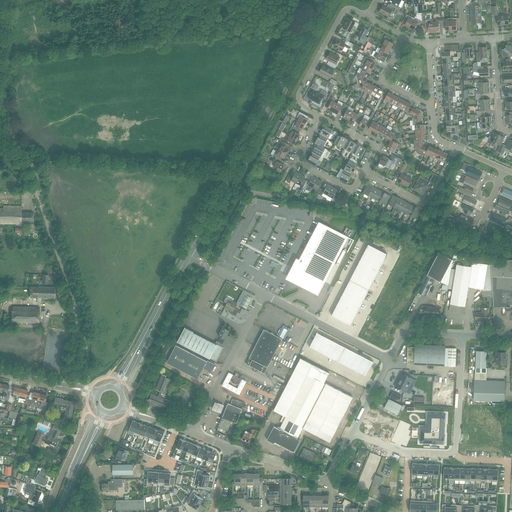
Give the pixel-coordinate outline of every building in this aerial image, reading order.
[(392,3),(390,5),(399,10),(400,7),(401,8),(404,2),(400,0),(387,0),(388,1),(392,3)] [(391,12),(393,13),(394,12),(397,13),(399,10),(390,5),(388,4),(387,7),(383,5),(379,12),(389,17),(391,12)] [(471,17),(471,23),(477,23),(477,21),(481,21),(481,22),(481,23),(482,23),(481,6),(470,7),(471,13),(472,13),(472,17),(471,17)] [(407,28),(409,29),(413,20),(411,19),(412,17),(407,14),(402,23),(405,24),(404,25),(407,27),(407,28)] [(497,16),(498,25),(501,25),(501,24),(509,24),(508,16),(497,16)] [(453,21),(450,21),(451,32),(453,32),(453,31),(453,30),(457,30),(456,27),(460,27),(459,18),(453,19),(453,21)] [(347,36),(351,38),(357,27),(353,26),(355,23),(348,19),(343,28),(350,32),(347,36)] [(436,22),(433,22),(434,33),(436,33),(435,32),(436,31),(439,31),(439,28),(442,28),(442,19),(436,20),(436,22)] [(447,19),(442,19),(442,28),(445,28),(446,31),(449,30),(450,31),(450,32),(451,32),(450,21),(448,21),(447,19)] [(413,20),(409,29),(410,30),(410,29),(411,29),(414,30),(415,29),(417,31),(422,22),(417,20),(416,22),(413,20)] [(434,33),(433,22),(430,22),(430,20),(425,20),(425,29),(428,29),(428,32),(431,31),(432,32),(432,33),(434,33)] [(361,38),(359,41),(365,44),(367,41),(368,38),(365,36),(368,30),(362,27),(357,36),(361,38)] [(386,40),(383,44),(391,48),(394,44),(389,41),(391,39),(385,36),(383,39),(386,40)] [(334,46),(338,48),(342,50),(344,47),(350,50),(353,44),(346,40),(344,44),(337,40),(334,46)] [(383,44),(381,49),(389,53),(391,48),(383,44)] [(442,52),(442,58),(451,57),(450,52),(449,52),(448,45),(445,46),(446,52),(442,52)] [(510,56),(510,59),(511,58),(511,45),(505,46),(506,48),(505,48),(504,49),(502,49),(503,56),(510,56)] [(479,52),(476,52),(476,61),(482,61),(482,58),(487,57),(487,47),(481,47),(479,48),(479,50),(479,52)] [(462,55),(462,60),(462,63),(467,62),(466,58),(473,57),(473,48),(465,48),(466,54),(462,55)] [(381,49),(378,53),(386,57),(389,53),(381,49)] [(327,64),(331,67),(335,68),(337,65),(336,64),(340,57),(330,52),(326,59),(329,61),(327,64)] [(386,57),(378,53),(376,52),(373,57),(384,62),(386,57)] [(366,56),(362,63),(365,65),(373,69),(375,64),(370,62),(372,59),(366,56)] [(511,58),(510,59),(507,59),(507,62),(503,62),(503,69),(511,68),(511,58)] [(365,65),(362,69),(370,73),(373,69),(365,65)] [(319,72),(324,75),(330,78),(334,72),(323,66),(319,72)] [(479,73),(480,77),(489,76),(488,69),(483,69),(483,66),(473,67),(473,72),(479,73)] [(362,69),(360,74),(368,78),(370,73),(362,69)] [(355,77),(357,84),(366,82),(368,78),(360,74),(358,72),(355,77)] [(478,83),(478,88),(489,88),(489,82),(481,83),(481,80),(474,80),(475,83),(478,83)] [(361,89),(365,91),(370,83),(366,82),(357,84),(355,85),(356,88),(357,89),(361,88),(361,89)] [(365,91),(370,94),(374,86),(370,83),(365,91)] [(315,102),(319,104),(321,100),(323,101),(327,93),(322,90),(320,93),(316,91),(317,91),(319,87),(313,84),(311,88),(314,89),(314,90),(313,90),(309,99),(313,101),(313,100),(315,101),(315,102)] [(370,94),(374,96),(379,88),(374,86),(370,94)] [(379,88),(374,96),(373,98),(373,99),(377,101),(378,101),(383,91),(379,88)] [(475,94),(476,97),(482,97),(482,94),(490,93),(489,88),(478,88),(478,94),(475,94)] [(384,100),(388,102),(393,95),(388,92),(384,100)] [(327,109),(332,111),(337,103),(334,102),(336,99),(333,98),(335,95),(331,93),(326,102),(330,104),(327,109)] [(388,102),(393,105),(397,97),(393,95),(388,102)] [(393,105),(398,107),(402,100),(397,97),(393,105)] [(479,100),(479,106),(490,105),(490,99),(482,100),(482,97),(476,97),(476,100),(479,100)] [(398,107),(402,110),(406,102),(402,100),(398,107)] [(340,110),(343,111),(346,105),(343,103),(343,104),(338,101),(337,103),(332,111),(338,114),(340,110)] [(402,110),(406,112),(409,114),(412,108),(410,107),(411,104),(406,102),(402,110)] [(343,117),(348,120),(353,112),(348,109),(349,106),(346,105),(343,111),(346,112),(343,117)] [(476,111),(477,114),(483,114),(483,111),(491,110),(490,105),(479,106),(479,111),(476,111)] [(405,114),(412,118),(422,111),(417,108),(416,110),(412,108),(409,114),(406,112),(405,114)] [(360,110),(359,112),(358,115),(353,112),(348,120),(354,123),(356,118),(359,119),(362,113),(363,111),(360,110)] [(410,125),(413,125),(415,125),(421,125),(421,122),(421,118),(423,118),(422,111),(412,118),(413,121),(410,121),(410,125)] [(299,118),(298,121),(306,125),(307,124),(307,123),(306,122),(308,120),(307,119),(308,117),(300,112),(299,113),(297,117),(299,118)] [(362,113),(359,119),(361,121),(359,125),(364,128),(368,120),(363,118),(365,115),(362,113)] [(480,117),(480,123),(491,122),(491,116),(483,117),(483,114),(477,114),(477,117),(480,117)] [(295,122),(292,127),(300,132),(301,129),(302,129),(304,127),(305,127),(306,127),(306,125),(298,121),(296,123),(295,122)] [(369,129),(373,131),(377,123),(373,121),(369,129)] [(491,122),(480,123),(481,128),(477,128),(478,131),(484,131),(484,128),(492,128),(491,122)] [(373,131),(378,134),(382,126),(377,123),(373,131)] [(451,139),(454,140),(457,135),(455,134),(455,125),(446,126),(447,132),(451,131),(451,139)] [(323,128),(322,130),(319,135),(320,135),(328,139),(330,134),(332,130),(325,126),(324,129),(323,128)] [(378,134),(382,136),(386,128),(382,126),(378,134)] [(291,133),(290,136),(298,140),(299,139),(299,138),(298,137),(300,135),(299,134),(300,132),(292,127),(289,132),(291,133)] [(382,136),(387,138),(391,131),(386,128),(382,136)] [(387,138),(391,141),(397,139),(395,134),(396,133),(391,131),(387,138)] [(494,147),(495,143),(499,135),(494,133),(491,139),(488,138),(486,143),(491,145),(491,146),(494,147)] [(318,137),(317,139),(315,143),(317,145),(323,148),(326,142),(328,139),(320,135),(319,138),(318,137)] [(497,152),(500,153),(504,145),(501,143),(504,137),(499,135),(495,143),(500,145),(497,152)] [(281,141),(284,142),(289,145),(292,147),(293,144),(294,145),(296,142),(297,142),(298,142),(298,140),(290,136),(288,138),(286,137),(285,140),(282,138),(281,141)] [(337,145),(344,148),(348,140),(342,136),(341,137),(338,136),(336,140),(335,143),(337,145)] [(391,141),(389,145),(399,150),(402,145),(398,144),(397,139),(391,141)] [(275,147),(279,149),(288,154),(289,152),(288,152),(288,151),(289,148),(288,148),(289,145),(284,142),(281,141),(280,140),(275,147)] [(414,148),(415,151),(423,146),(422,140),(416,140),(413,140),(414,148)] [(510,150),(511,150),(511,146),(511,141),(509,140),(506,146),(504,145),(500,153),(503,154),(505,151),(509,153),(510,150)] [(352,153),(356,145),(357,144),(351,141),(350,142),(348,141),(344,148),(346,149),(352,153)] [(315,147),(314,149),(312,153),(313,154),(320,157),(323,159),(328,150),(323,148),(317,145),(316,147),(315,147)] [(355,154),(361,157),(366,149),(359,146),(359,147),(356,145),(352,153),(355,154)] [(393,153),(392,155),(402,161),(403,158),(398,155),(398,154),(397,153),(399,150),(389,145),(386,149),(393,153)] [(424,157),(425,154),(428,148),(423,146),(415,151),(417,153),(424,157)] [(425,154),(430,156),(434,148),(429,146),(428,148),(425,154)] [(430,156),(435,159),(438,150),(434,148),(430,156)] [(276,157),(281,160),(283,157),(284,158),(285,155),(286,155),(287,155),(288,154),(279,149),(278,152),(276,151),(273,156),(276,157)] [(435,159),(439,161),(443,153),(438,150),(435,159)] [(443,153),(439,161),(444,163),(448,155),(443,153)] [(310,156),(309,158),(307,162),(315,166),(320,157),(313,154),(311,156),(310,156)] [(400,167),(402,163),(403,162),(402,161),(392,155),(390,159),(383,156),(382,159),(383,160),(377,166),(378,166),(379,167),(380,167),(382,168),(384,167),(385,166),(389,169),(392,163),(400,167)] [(281,160),(276,157),(273,162),(275,163),(274,167),(278,169),(276,172),(281,174),(284,170),(283,169),(285,165),(283,164),(285,162),(281,160)] [(344,170),(351,174),(352,174),(355,168),(354,168),(356,165),(352,162),(349,161),(347,164),(344,170)] [(482,173),(470,168),(467,176),(478,181),(482,173)] [(350,176),(351,174),(344,170),(342,173),(339,179),(347,183),(351,177),(350,176)] [(291,181),(296,183),(300,175),(295,172),(293,178),(290,176),(287,182),(290,183),(291,181)] [(429,182),(433,184),(437,175),(434,173),(429,182)] [(401,174),(400,177),(397,181),(408,187),(412,179),(401,174)] [(301,191),(303,188),(305,184),(302,183),(305,177),(300,175),(296,183),(301,185),(298,190),(301,191)] [(311,186),(313,188),(317,179),(312,177),(309,182),(307,181),(305,184),(303,188),(306,189),(307,188),(309,189),(311,186)] [(316,193),(319,194),(322,189),(319,187),(322,182),(317,179),(313,188),(318,190),(316,193)] [(413,189),(423,195),(429,185),(418,179),(413,189)] [(475,184),(466,180),(464,184),(474,189),(475,184)] [(365,194),(368,196),(373,187),(368,184),(361,195),(363,196),(365,194)] [(474,189),(464,184),(462,189),(471,193),(474,189)] [(323,193),(328,196),(332,187),(327,185),(324,190),(322,189),(319,194),(322,196),(323,193)] [(337,190),(332,187),(328,196),(337,200),(341,194),(337,192),(337,193),(336,192),(337,190)] [(371,200),(373,201),(379,190),(373,187),(368,196),(372,198),(371,200)] [(376,200),(380,202),(384,193),(379,190),(373,201),(374,202),(376,200)] [(384,193),(380,202),(383,204),(382,206),(384,207),(390,196),(384,193)] [(391,205),(394,207),(399,198),(393,195),(387,207),(389,208),(391,205)] [(478,202),(465,197),(462,203),(475,209),(478,202)] [(397,212),(398,213),(405,201),(399,198),(394,207),(398,209),(397,212)] [(511,202),(501,198),(499,202),(511,207),(511,202)] [(402,211),(405,213),(410,204),(405,201),(398,213),(400,214),(402,211)] [(407,214),(411,216),(416,207),(410,204),(405,213),(404,216),(406,217),(407,214)] [(33,213),(21,213),(21,207),(3,207),(3,209),(0,209),(0,224),(21,224),(21,223),(24,223),(24,222),(33,222),(33,213)] [(416,207),(411,216),(415,218),(413,221),(415,222),(421,210),(416,207)] [(474,211),(464,207),(461,213),(471,217),(474,211)] [(510,212),(499,207),(497,211),(508,216),(510,212)] [(507,220),(492,214),(491,217),(505,223),(507,220)] [(467,218),(461,216),(460,219),(457,218),(456,222),(466,226),(468,222),(465,221),(467,218)] [(294,270),(293,273),(295,279),(319,292),(325,282),(342,249),(345,242),(348,237),(319,222),(317,227),(300,260),(294,270)] [(368,244),(364,253),(373,258),(378,249),(368,244)] [(378,249),(373,258),(383,263),(388,254),(378,249)] [(438,252),(417,293),(425,296),(434,279),(448,286),(451,269),(453,260),(438,252)] [(364,253),(359,262),(369,267),(373,258),(364,253)] [(373,258),(369,267),(378,272),(383,263),(373,258)] [(511,260),(491,259),(493,307),(506,307),(506,311),(509,311),(509,308),(511,307),(511,260)] [(359,262),(355,271),(364,276),(369,267),(359,262)] [(450,304),(449,311),(457,312),(459,315),(461,313),(465,314),(466,309),(467,305),(466,305),(468,287),(483,289),(484,289),(488,264),(472,262),(472,267),(457,264),(456,270),(453,287),(452,291),(450,304)] [(369,267),(364,276),(374,281),(378,272),(369,267)] [(355,271),(350,280),(360,285),(364,276),(355,271)] [(364,276),(360,285),(369,290),(374,281),(364,276)] [(350,280),(345,289),(355,294),(360,285),(350,280)] [(360,285),(355,294),(365,299),(369,290),(360,285)] [(30,297),(50,298),(55,298),(55,288),(30,287),(30,297)] [(345,289),(341,298),(350,303),(355,294),(345,289)] [(355,294),(350,303),(360,308),(365,299),(355,294)] [(252,298),(246,295),(240,305),(247,309),(252,298)] [(341,298),(336,307),(346,312),(350,303),(341,298)] [(225,307),(231,310),(232,307),(235,309),(237,304),(229,300),(225,307)] [(350,303),(346,312),(355,317),(360,308),(350,303)] [(424,314),(437,316),(440,316),(441,309),(438,309),(438,308),(425,306),(425,307),(424,307),(423,307),(422,308),(421,308),(420,309),(419,309),(419,310),(418,312),(418,313),(425,314),(424,314)] [(12,324),(34,324),(39,324),(39,307),(12,307),(12,315),(4,314),(4,322),(12,322),(12,324)] [(239,311),(235,309),(232,307),(231,310),(229,313),(236,316),(239,311)] [(336,307),(332,315),(341,320),(346,312),(336,307)] [(475,312),(475,315),(475,320),(490,321),(490,313),(489,313),(489,308),(484,308),(483,313),(475,312)] [(346,312),(341,320),(351,325),(355,317),(346,312)] [(210,358),(216,361),(225,345),(226,346),(231,337),(227,335),(229,331),(223,327),(218,336),(221,337),(219,342),(217,341),(215,344),(212,343),(193,333),(193,332),(185,328),(177,342),(210,359),(210,358)] [(258,370),(264,374),(282,339),(264,330),(246,364),(250,366),(251,366),(253,367),(252,368),(253,369),(253,370),(254,371),(255,371),(256,371),(257,371),(258,370)] [(317,333),(309,347),(320,353),(327,338),(317,333)] [(327,338),(320,353),(328,357),(336,342),(327,338)] [(336,342),(328,357),(338,362),(345,347),(336,342)] [(167,363),(198,379),(204,368),(211,372),(215,365),(207,361),(176,345),(167,363)] [(415,345),(415,347),(414,365),(455,367),(456,349),(445,348),(445,346),(415,345)] [(345,347),(338,362),(347,367),(355,352),(345,347)] [(408,347),(407,364),(414,365),(415,347),(408,347)] [(477,351),(476,373),(480,373),(487,373),(487,368),(486,368),(486,360),(487,352),(477,351)] [(355,352),(347,367),(356,372),(364,357),(355,352)] [(506,352),(497,352),(496,364),(505,364),(506,352)] [(364,357),(356,372),(366,377),(374,362),(364,357)] [(274,410),(286,417),(280,428),(281,429),(281,430),(297,438),(297,437),(298,438),(303,428),(330,442),(353,397),(326,383),(325,384),(325,383),(329,373),(301,359),(274,410)] [(395,387),(401,390),(406,392),(404,391),(408,384),(409,385),(412,379),(402,373),(399,378),(401,379),(397,388),(395,387)] [(157,390),(160,391),(158,397),(151,394),(151,395),(150,399),(149,400),(146,399),(145,403),(145,402),(145,403),(165,411),(165,410),(166,407),(167,405),(168,406),(170,402),(171,402),(160,397),(162,394),(165,395),(165,396),(171,379),(171,380),(170,380),(170,379),(168,378),(168,379),(166,378),(166,376),(163,375),(162,374),(156,390),(157,390)] [(232,382),(238,386),(242,379),(234,375),(232,378),(234,379),(232,382)] [(474,400),(504,401),(505,381),(485,380),(475,380),(474,400)] [(2,384),(0,393),(0,394),(6,396),(5,399),(8,399),(10,393),(7,392),(9,386),(2,384)] [(14,387),(13,392),(12,396),(12,397),(16,398),(15,403),(17,404),(19,399),(18,399),(21,389),(14,387)] [(24,404),(27,404),(28,399),(26,399),(28,391),(21,389),(18,399),(19,399),(25,401),(24,404)] [(40,394),(33,392),(31,400),(28,399),(27,404),(30,405),(33,403),(35,406),(36,407),(40,394)] [(390,397),(399,402),(401,396),(392,392),(390,397)] [(444,396),(442,396),(442,399),(437,399),(437,405),(450,405),(451,393),(442,392),(442,393),(444,393),(444,396)] [(38,400),(37,405),(44,406),(43,409),(43,410),(47,411),(47,407),(49,403),(45,402),(47,395),(40,394),(38,400)] [(64,418),(66,418),(71,419),(74,402),(67,401),(63,400),(63,399),(55,397),(54,405),(64,407),(64,409),(66,410),(64,418)] [(226,408),(218,427),(228,431),(230,426),(233,427),(235,423),(236,423),(240,414),(242,409),(244,403),(233,399),(231,404),(228,403),(226,408)] [(402,406),(389,399),(387,402),(388,402),(386,405),(385,405),(384,408),(398,415),(402,406)] [(473,414),(473,419),(485,419),(487,420),(487,415),(485,415),(481,414),(481,409),(469,409),(469,414),(473,414)] [(377,415),(386,419),(388,415),(379,411),(377,415)] [(421,428),(420,443),(432,443),(432,444),(438,444),(438,443),(444,444),(445,436),(444,436),(445,422),(446,414),(428,414),(427,428),(421,428)] [(375,419),(384,423),(386,419),(377,415),(375,419)] [(384,423),(375,419),(373,423),(382,427),(384,423)] [(487,420),(485,419),(473,419),(472,423),(468,423),(468,428),(480,429),(480,424),(484,424),(486,424),(487,420)] [(130,421),(127,428),(129,429),(135,432),(138,422),(133,420),(132,422),(130,421)] [(135,432),(134,434),(139,436),(140,435),(144,425),(138,422),(135,432)] [(380,431),(382,427),(373,423),(371,427),(380,431)] [(32,444),(40,447),(42,442),(49,445),(50,444),(56,446),(58,439),(57,439),(60,432),(60,433),(62,429),(53,425),(52,429),(55,430),(53,434),(50,433),(49,435),(48,435),(47,438),(45,437),(45,435),(38,432),(32,444)] [(144,425),(140,435),(145,437),(145,435),(148,426),(144,425)] [(148,426),(145,435),(150,437),(154,428),(149,426),(148,426)] [(300,440),(297,438),(281,430),(274,426),(267,440),(274,444),(275,442),(294,452),(300,440)] [(378,436),(380,431),(371,427),(369,431),(378,436)] [(150,437),(149,439),(155,441),(155,440),(159,430),(154,428),(150,437)] [(480,434),(480,429),(468,428),(468,434),(472,434),(472,438),(484,439),(486,439),(486,436),(484,436),(484,434),(480,434)] [(244,434),(244,435),(242,439),(249,443),(255,430),(252,429),(250,433),(249,432),(248,435),(244,434)] [(159,430),(155,440),(160,443),(164,432),(159,430)] [(493,430),(493,432),(492,432),(492,438),(487,437),(486,449),(491,450),(492,444),(497,444),(498,432),(497,432),(497,430),(493,430)] [(486,439),(484,439),(472,438),(471,443),(467,443),(467,448),(479,449),(479,444),(483,444),(483,443),(485,443),(486,439)] [(180,439),(177,448),(182,451),(183,450),(182,449),(186,441),(180,439)] [(186,441),(182,449),(183,450),(187,451),(188,451),(191,443),(186,441)] [(187,451),(186,454),(192,456),(192,455),(196,445),(191,443),(188,451),(187,451)] [(196,445),(192,455),(197,457),(198,456),(197,456),(201,448),(201,447),(196,445)] [(119,448),(115,457),(121,459),(123,460),(125,460),(128,451),(125,450),(119,448)] [(201,448),(197,456),(198,456),(202,458),(206,449),(201,448)] [(307,460),(311,462),(316,453),(304,448),(300,456),(307,460)] [(206,449),(202,458),(207,460),(209,456),(211,452),(209,451),(206,449)] [(207,460),(206,462),(209,463),(212,464),(216,454),(211,452),(209,456),(207,460)] [(361,464),(357,462),(358,461),(355,459),(350,471),(357,474),(361,464)] [(113,475),(118,475),(133,475),(133,465),(113,465),(113,475)] [(383,473),(389,476),(393,468),(386,465),(383,473)] [(35,482),(39,484),(44,486),(47,479),(45,478),(46,478),(45,477),(48,470),(38,467),(37,469),(40,471),(38,475),(37,475),(36,479),(35,482)] [(198,469),(195,478),(208,481),(209,480),(210,475),(203,474),(203,471),(198,469)] [(145,479),(144,487),(147,487),(147,483),(153,484),(154,472),(148,472),(148,479),(145,479)] [(375,475),(375,477),(373,482),(381,485),(383,478),(375,475)] [(195,478),(193,487),(199,489),(200,485),(207,487),(208,481),(195,478)] [(123,479),(116,479),(111,479),(111,481),(108,481),(108,483),(102,484),(102,491),(107,490),(118,490),(118,487),(123,487),(123,479)] [(28,499),(35,502),(37,502),(41,492),(34,489),(35,486),(27,483),(24,491),(31,493),(28,499)] [(8,487),(6,496),(13,498),(17,489),(10,487),(10,488),(8,487)] [(380,491),(389,495),(391,489),(388,488),(387,489),(381,487),(380,491)] [(194,489),(189,497),(200,504),(203,499),(197,495),(199,493),(194,489)] [(189,497),(184,505),(186,507),(188,509),(191,505),(197,509),(200,504),(189,497)] [(144,499),(116,500),(116,510),(145,510),(144,499)]
